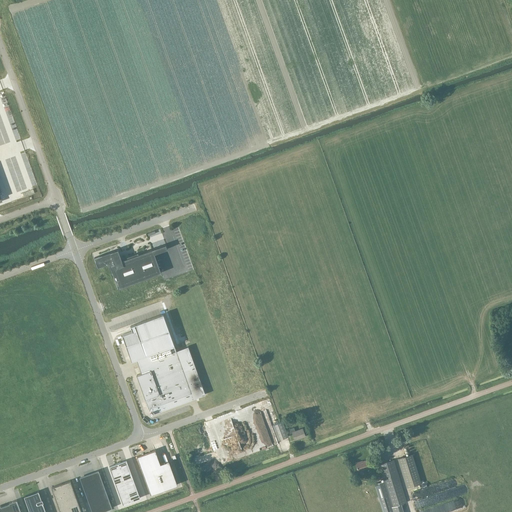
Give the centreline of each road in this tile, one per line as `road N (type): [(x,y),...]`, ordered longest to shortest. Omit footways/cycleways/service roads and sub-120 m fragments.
road 1 (unclassified): [(193,497),(511,383)]
road 2 (unclassified): [(138,433),(74,250)]
road 3 (unclassified): [(56,199),(0,42)]
road 4 (unclassified): [(0,488),(138,433)]
road 5 (unclassified): [(138,433),(260,395)]
road 6 (unclassified): [(74,250),(193,208)]
